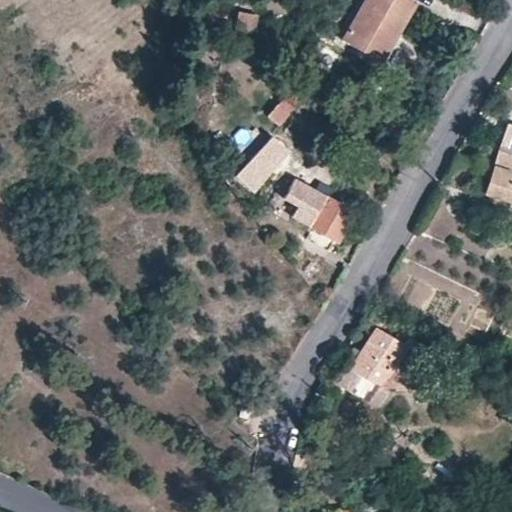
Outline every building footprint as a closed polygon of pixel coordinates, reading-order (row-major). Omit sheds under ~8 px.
[(392,38),(414,0),(368,0),(346,39),(386,63),(392,52),(398,42),(392,38)] [(421,5),(414,0),(392,38),(398,42),(421,5)] [(238,9),(234,26),(253,31),(257,14),(238,9)] [(288,113),(277,104),(268,116),(278,125),(288,113)] [(511,123),(511,124),(501,154),(487,193),(511,202),(511,201),(511,123)] [(282,148),(273,140),(239,178),(249,186),(282,148)] [(312,216),(323,197),(293,180),(282,199),(298,208),(312,216)] [(346,229),(354,216),(323,197),(312,216),(298,208),(292,220),(337,245),(346,229)] [(411,348),(408,347),(396,339),(378,328),(351,368),(391,392),(436,389),(436,388),(423,364),(415,364),(420,356),(411,351),(410,350),(411,348)] [(391,392),(351,368),(350,367),(347,366),(344,371),(335,385),(341,389),(364,403),(378,413),(391,392)]
